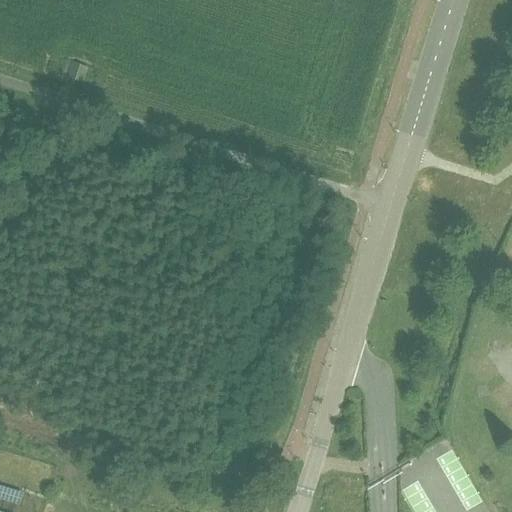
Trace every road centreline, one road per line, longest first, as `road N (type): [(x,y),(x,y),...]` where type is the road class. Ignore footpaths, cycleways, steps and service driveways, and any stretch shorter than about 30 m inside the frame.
road 1 (unclassified): [(391,204),(0,82)]
road 2 (tertiary): [(391,204),(454,0)]
road 3 (tertiary): [(344,365),(391,204)]
road 4 (unclassified): [(297,511),(344,365)]
